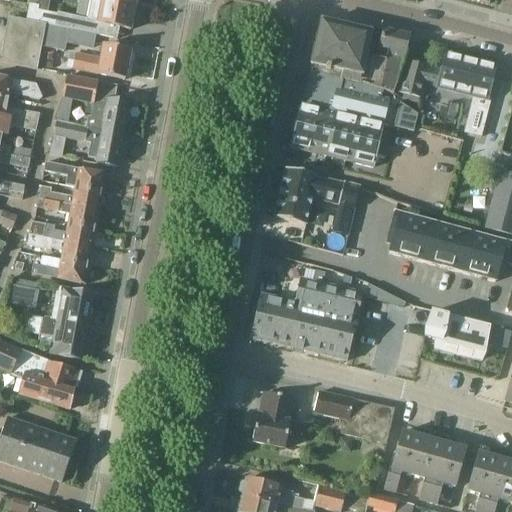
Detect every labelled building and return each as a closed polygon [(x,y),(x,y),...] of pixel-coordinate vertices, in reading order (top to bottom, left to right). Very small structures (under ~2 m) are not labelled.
[(137,6),(108,0),(92,0),(88,23),(132,31),(137,6)] [(29,6),(26,23),(46,26),(55,28),(58,16),(38,12),(39,8),(29,6)] [(46,26),(26,23),(9,19),(0,64),(38,71),(42,48),(46,26)] [(312,66),(310,74),(383,92),(394,95),(404,62),(405,62),(410,39),(382,33),(379,48),(388,50),(386,62),(366,58),(371,34),(338,27),(338,26),(336,26),(323,23),(321,22),(320,26),(318,39),(317,39),(316,41),(317,41),(316,47),(315,47),(314,49),(315,50),(312,62),(311,62),(310,66),(312,66)] [(55,28),(46,26),(42,48),(66,53),(70,31),(55,28)] [(96,36),(70,31),(69,32),(67,45),(93,50),(96,36)] [(73,70),(126,81),(131,52),(104,46),(101,65),(75,60),(73,70)] [(439,89),(488,101),(495,68),(447,56),(439,89)] [(397,94),(422,100),(426,85),(431,87),(435,70),(404,63),(397,94)] [(303,103),(302,105),(383,125),(395,128),(414,132),(417,117),(401,104),(381,100),(383,92),(310,74),(304,104),(303,103)] [(55,123),(57,123),(68,125),(73,102),(94,105),(92,118),(88,118),(86,129),(123,135),(129,103),(110,100),(109,105),(95,103),(98,84),(67,78),(63,100),(55,123)] [(0,79),(0,99),(9,101),(11,91),(22,93),(22,94),(30,96),(30,100),(40,102),(42,100),(37,87),(24,84),(24,85),(12,83),(12,82),(0,79)] [(0,99),(0,117),(38,125),(40,116),(7,110),(9,101),(0,99)] [(383,125),(302,105),(291,150),(373,169),(383,125)] [(0,136),(2,137),(8,138),(10,128),(36,133),(38,125),(0,117),(0,136)] [(511,119),(503,154),(505,154),(511,156),(511,119)] [(68,125),(57,123),(54,137),(91,145),(89,159),(99,161),(98,166),(117,169),(123,135),(86,129),(68,125)] [(0,136),(0,156),(31,162),(32,153),(0,147),(2,137),(0,136)] [(511,156),(505,154),(484,231),(508,237),(511,238),(511,156)] [(0,156),(0,165),(29,171),(31,162),(0,156)] [(75,189),(75,188),(103,194),(107,176),(46,165),(44,174),(68,178),(66,187),(75,189)] [(318,179),(286,171),(275,219),(306,227),(312,200),(339,207),(355,211),(360,189),(317,179),(318,179)] [(0,197),(23,202),(25,189),(0,184),(0,197)] [(39,202),(44,203),(100,213),(103,194),(75,188),(75,189),(73,199),(51,195),(52,191),(42,189),(39,202)] [(71,216),(69,226),(96,231),(100,213),(44,203),(42,211),(71,216)] [(0,225),(13,231),(18,219),(3,214),(0,213),(0,225)] [(511,238),(508,237),(506,245),(395,215),(391,229),(387,244),(392,246),(390,255),(456,273),(495,284),(498,274),(503,276),(503,273),(506,265),(511,266),(511,238)] [(33,225),(30,237),(93,249),(96,231),(69,226),(67,236),(55,234),(56,228),(33,225)] [(21,254),(62,262),(90,267),(93,249),(30,237),(27,248),(24,248),(21,254)] [(90,267),(62,262),(60,272),(34,267),(32,275),(58,280),(58,281),(86,286),(90,267)] [(17,264),(15,271),(22,272),(23,265),(17,264)] [(316,272),(313,283),(323,285),(325,275),(316,272)] [(344,277),(342,290),(350,291),(352,280),(344,277)] [(253,340),(252,341),(347,363),(363,294),(350,291),(342,290),(330,287),(323,285),(313,283),(304,281),(302,280),(296,304),(263,296),(253,340)] [(403,309),(406,304),(369,286),(365,300),(403,309)] [(13,287),(9,306),(35,312),(40,292),(13,287)] [(90,308),(92,295),(58,289),(52,321),(45,320),(42,336),(55,338),(51,356),(80,361),(82,349),(85,348),(87,345),(87,342),(87,339),(84,337),(88,319),(90,318),(92,316),(93,313),(92,310),(90,308)] [(410,330),(426,335),(431,312),(416,308),(410,330)] [(484,354),(490,329),(444,316),(431,312),(426,335),(425,338),(437,341),(484,354)] [(511,334),(503,331),(496,329),(491,346),(507,351),(511,335),(511,334)] [(49,363),(0,342),(0,371),(24,382),(20,396),(70,411),(75,389),(72,388),(77,372),(49,363)] [(341,436),(387,446),(396,411),(320,393),(315,415),(344,421),(341,436)] [(253,444),(286,450),(289,436),(294,437),(299,414),(293,413),(295,401),(265,395),(261,418),(259,417),(253,444)] [(8,419),(0,443),(0,463),(62,484),(76,443),(8,419)] [(402,474),(413,477),(424,439),(403,433),(392,471),(390,470),(384,491),(396,495),(402,474)] [(341,439),(339,445),(343,451),(350,453),(353,441),(341,439)] [(419,501),(428,504),(445,445),(424,439),(413,477),(425,481),(419,501)] [(445,445),(428,504),(438,506),(443,486),(456,489),(467,451),(445,445)] [(475,511),(485,511),(500,460),(479,454),(468,493),(480,496),(475,511)] [(495,511),(498,501),(510,505),(511,497),(511,463),(500,460),(485,511),(495,511)] [(243,496),(242,498),(306,511),(307,511),(308,511),(303,510),(305,501),(293,498),(294,494),(281,490),(282,488),(246,480),(246,482),(242,483),(239,494),(243,496)] [(349,511),(366,511),(367,508),(369,503),(318,490),(313,510),(322,511),(340,511),(341,510),(349,511)] [(52,511),(0,494),(0,511),(52,511)] [(367,508),(379,511),(395,511),(397,504),(370,496),(369,503),(367,508)] [(306,511),(242,498),(238,511),(306,511)]
